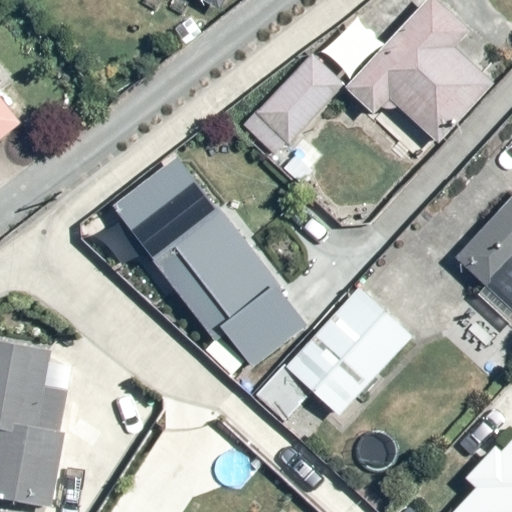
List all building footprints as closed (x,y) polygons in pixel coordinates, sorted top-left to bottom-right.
[(228,0),(208,0),(223,9),(228,0)] [(473,26),(446,0),(409,0),(372,39),(380,47),(347,81),(378,111),(394,95),(440,140),(498,80),(458,41),(473,26)] [(347,82),(313,50),(242,123),(276,156),(347,82)] [(0,77),(0,139),(30,117),(0,77)] [(258,364),(314,320),(179,150),(115,200),(125,213),(104,230),(131,264),(149,249),(166,269),(217,335),(228,326),(258,364)] [(511,202),(452,261),(511,322),(511,202)] [(416,333),(361,283),(259,395),(287,421),(316,390),(342,413),(416,333)] [(72,511),(79,469),(63,464),(70,404),(64,403),(66,386),(45,384),(50,340),(0,334),(0,511),(72,511)] [(511,511),(511,431),(474,473),(483,481),(456,511),(455,511),(511,511)]
